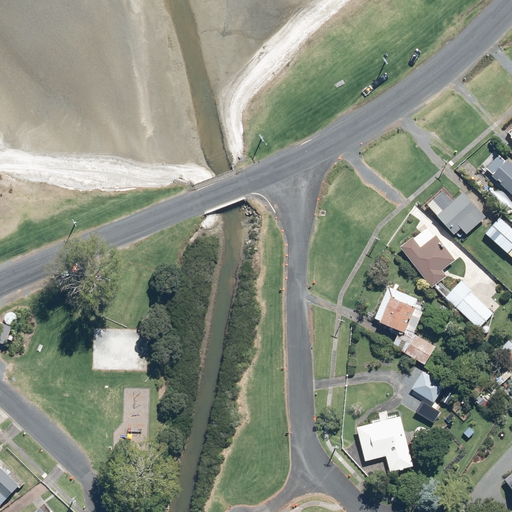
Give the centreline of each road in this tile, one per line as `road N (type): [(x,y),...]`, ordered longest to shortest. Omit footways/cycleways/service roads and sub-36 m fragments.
road 1 (residential): [(374,511),(321,467),(306,438),(299,233),(287,166)]
road 2 (tertiary): [(0,285),(287,166)]
road 3 (tertiary): [(287,166),(414,94),(511,3)]
road 4 (residential): [(107,500),(0,393)]
